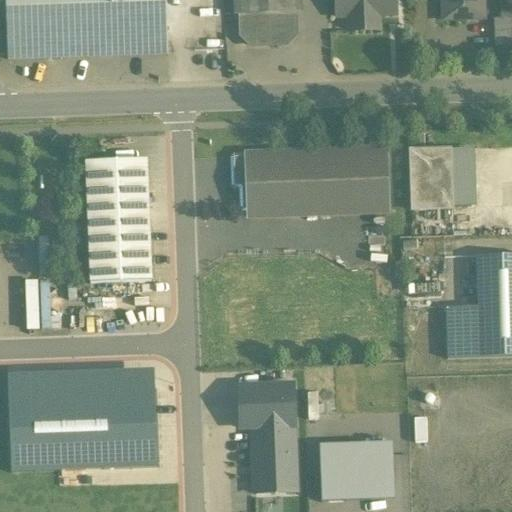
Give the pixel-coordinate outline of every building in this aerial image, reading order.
[(164,0),(4,0),(7,57),(7,61),(167,56),(164,0)] [(235,0),(236,16),(240,16),(240,38),(250,48),(285,46),(294,36),(294,14),(297,14),(297,0),(235,0)] [(336,0),(337,17),(349,17),(350,33),(378,32),(377,16),(395,15),(393,0),(336,0)] [(486,0),(440,0),(441,27),(488,26),(486,0)] [(511,11),(500,12),(500,24),(511,23),(511,11)] [(511,23),(500,24),(493,24),(494,48),(511,46),(511,23)] [(448,152),(408,153),(410,213),(450,212),(448,152)] [(384,154),(244,159),(241,156),(232,157),(229,160),(230,189),(233,192),(238,192),(238,216),(246,215),(246,219),(387,214),(384,154)] [(145,162),(84,165),(89,287),(150,284),(145,162)] [(511,259),(475,260),(476,310),(478,361),(511,360),(511,259)] [(405,267),(384,268),(386,299),(406,298),(405,267)] [(476,310),(444,311),(446,362),(478,361),(476,310)] [(7,379),(10,475),(156,470),(153,374),(7,379)] [(254,496),(295,495),(293,429),(292,389),(238,391),(240,431),(251,431),(254,496)] [(392,447),(318,449),(320,505),(383,503),(383,493),(393,493),(392,447)]
